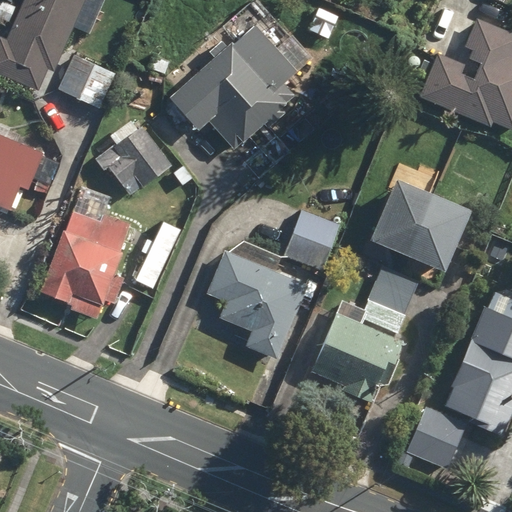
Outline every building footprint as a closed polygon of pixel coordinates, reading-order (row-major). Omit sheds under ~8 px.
[(58,70),(88,0),(25,0),(9,38),(0,33),(0,70),(42,89),(52,68),(58,70)] [(344,8),(321,1),(313,30),(335,37),(344,8)] [(468,63),(441,51),(421,97),(494,128),(497,120),(511,126),(511,30),(481,17),(469,46),(476,48),(473,55),(486,61),(479,78),(464,72),(468,63)] [(236,39),(174,95),(203,128),(213,119),(239,147),(267,121),(271,126),(291,109),(287,104),(301,91),(291,79),(302,68),(261,22),(239,42),(236,39)] [(55,90),(104,111),(121,71),(72,50),(55,90)] [(146,123),(98,156),(106,168),(113,164),(132,194),(175,165),(146,123)] [(47,151),(0,131),(0,199),(15,206),(25,182),(33,185),(47,151)] [(478,204),(402,172),(375,235),(452,267),(478,204)] [(113,276),(121,255),(118,254),(131,222),(81,203),(70,231),(66,229),(43,290),(72,302),(70,308),(98,319),(105,300),(115,304),(124,280),(113,276)] [(341,226),(303,210),(284,254),(322,270),(341,226)] [(166,251),(144,241),(128,277),(149,287),(166,251)] [(312,282),(228,247),(210,290),(230,298),(222,316),(255,329),(249,345),(280,358),(312,282)] [(345,296),(314,369),(352,385),(350,389),(374,399),(385,372),(394,375),(409,338),(401,334),(424,279),(385,263),(367,305),(345,296)] [(511,292),(496,286),(448,402),(474,413),(472,419),(507,433),(511,421),(511,292)] [(470,421),(430,404),(411,450),(451,467),(470,421)]
